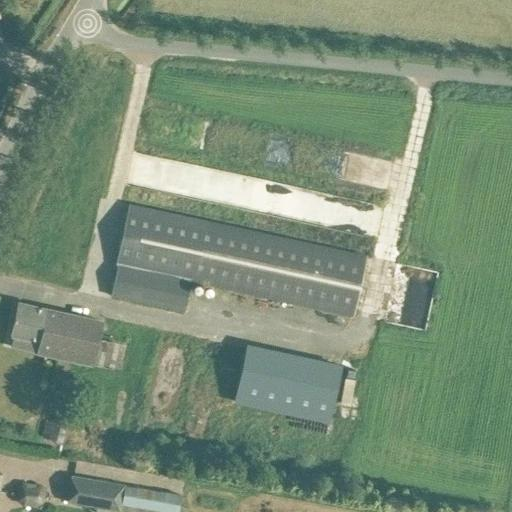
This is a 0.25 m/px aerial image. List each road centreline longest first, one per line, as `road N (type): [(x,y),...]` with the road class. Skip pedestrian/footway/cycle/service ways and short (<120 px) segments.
road 1 (unclassified): [(511,81),(130,44),(86,25)]
road 2 (unclassified): [(0,168),(45,72),(86,25)]
